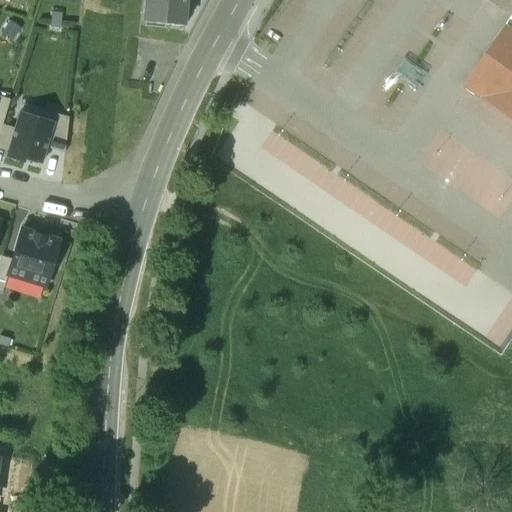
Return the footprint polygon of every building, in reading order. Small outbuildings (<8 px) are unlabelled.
[(144,0),(143,18),(181,22),(184,0),(144,0)] [(287,0),(276,18),(291,27),(307,1),(305,0),(287,0)] [(511,21),(510,20),(466,84),(511,116),(511,21)] [(0,127),(1,123),(9,98),(0,95),(0,127)] [(18,109),(5,155),(23,160),(24,156),(42,161),(46,146),(54,119),(53,119),(18,109)] [(68,116),(55,112),(53,119),(54,119),(46,146),(64,151),(68,116)] [(0,147),(6,150),(13,126),(1,123),(0,127),(0,147)] [(59,239),(21,227),(11,259),(7,273),(45,284),(59,239)] [(7,273),(11,259),(0,255),(0,292),(1,292),(7,273)]
